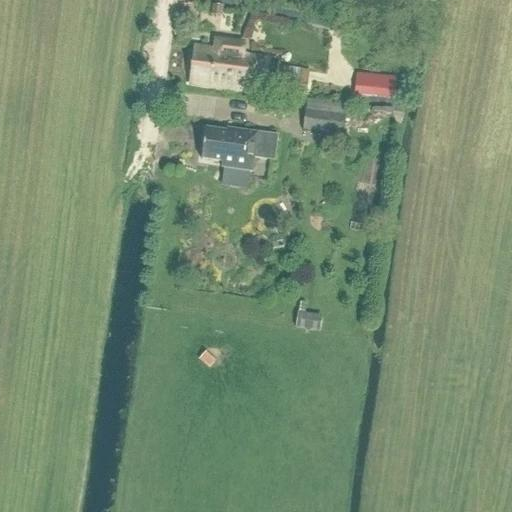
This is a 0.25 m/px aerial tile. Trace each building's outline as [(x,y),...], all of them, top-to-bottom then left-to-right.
[(194,48),(189,86),(261,95),(266,59),(245,56),(246,48),(245,48),(245,43),(212,39),(211,50),(194,48)] [(337,69),(335,104),(348,105),(350,70),(337,69)] [(307,77),(282,73),(279,94),(304,99),(307,77)] [(396,79),(356,76),(354,98),(394,101),(396,79)] [(302,132),(342,138),(345,117),(342,116),(343,107),(306,102),(302,132)] [(221,169),(223,170),(220,188),(246,192),(249,173),(252,173),(254,160),(274,163),(277,137),(257,135),(226,131),(226,133),(205,131),(201,162),(222,164),(221,169)] [(321,306),(319,318),(342,323),(345,311),(321,306)] [(294,330),(319,333),(321,321),(296,317),(294,330)] [(232,360),(241,349),(229,340),(220,351),(232,360)]
